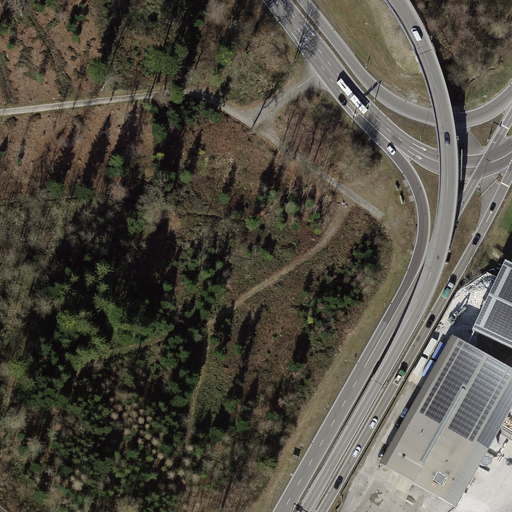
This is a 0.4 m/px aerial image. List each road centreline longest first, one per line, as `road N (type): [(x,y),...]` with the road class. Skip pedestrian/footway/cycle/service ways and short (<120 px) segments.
road 1 (secondary): [(304,511),(413,321),(445,232),(443,100),(398,0)]
road 2 (secondary): [(322,511),(511,170)]
road 3 (track): [(344,193),(197,94),(0,112)]
road 4 (secondary): [(351,96),(357,114),(410,174),(424,217),(415,264),(365,367)]
road 5 (secondary): [(511,91),(466,120),(427,116),(379,90),(304,0)]
road 6 (secondary): [(483,165),(365,367)]
road 7 (secondary): [(365,367),(282,511)]
road 8 (secondary): [(351,96),(429,158),(483,165)]
road 9 (secondary): [(276,0),(351,96)]
